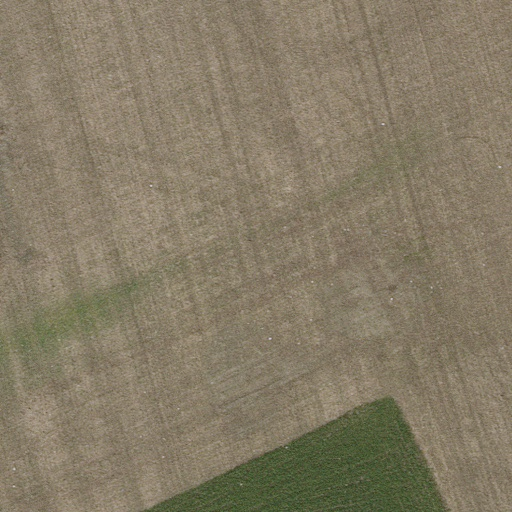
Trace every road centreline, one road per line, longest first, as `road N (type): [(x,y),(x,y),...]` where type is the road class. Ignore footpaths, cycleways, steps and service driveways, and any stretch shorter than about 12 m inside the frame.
road 1 (residential): [(399,301),(496,511)]
road 2 (residential): [(399,301),(511,249)]
